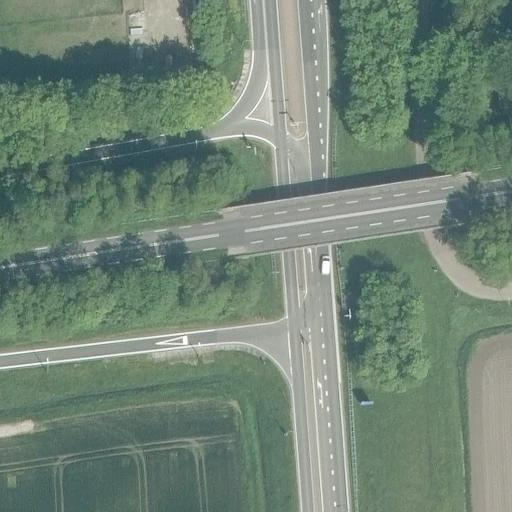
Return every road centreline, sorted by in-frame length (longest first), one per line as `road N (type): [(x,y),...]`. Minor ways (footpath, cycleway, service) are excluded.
road 1 (secondary): [(0,267),(511,191)]
road 2 (unclassified): [(511,293),(466,285),(442,264),(424,162),(417,0)]
road 3 (trunk): [(0,361),(293,328)]
road 4 (trunk): [(220,131),(0,171)]
road 5 (trunk): [(339,511),(325,302)]
road 6 (trunk): [(278,141),(293,328)]
road 7 (trunk): [(293,328),(309,511)]
road 8 (trunk): [(314,172),(302,0)]
road 9 (trunk): [(325,302),(314,172)]
